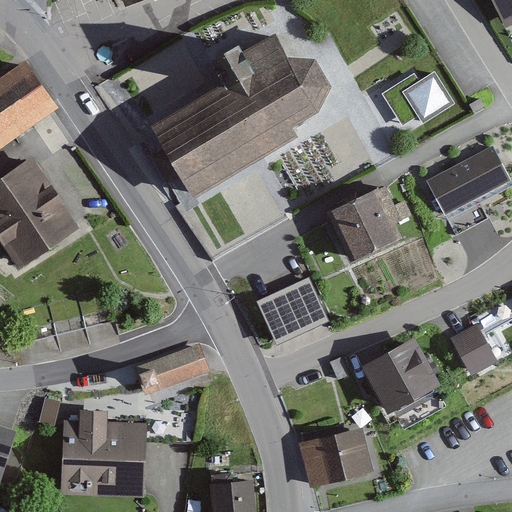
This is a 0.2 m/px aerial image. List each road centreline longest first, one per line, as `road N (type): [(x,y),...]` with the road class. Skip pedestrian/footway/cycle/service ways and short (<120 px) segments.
road 1 (tertiary): [(219,316),(135,183),(15,21)]
road 2 (residential): [(0,380),(106,361),(219,316)]
road 3 (tertiary): [(287,511),(271,430),(219,316)]
